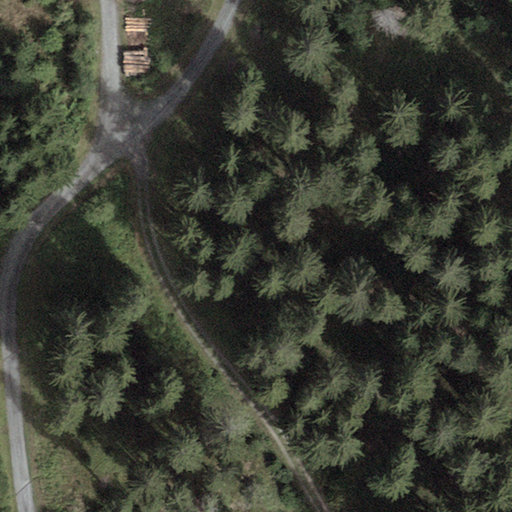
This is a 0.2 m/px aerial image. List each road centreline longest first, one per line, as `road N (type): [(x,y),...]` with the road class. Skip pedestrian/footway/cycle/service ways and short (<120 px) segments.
road 1 (track): [(325,511),(282,437),(220,371),(169,297),(142,172),(121,140)]
road 2 (track): [(121,140),(32,226),(16,252),(6,300),(24,511)]
road 3 (track): [(121,140),(230,0)]
road 4 (track): [(101,0),(121,140)]
